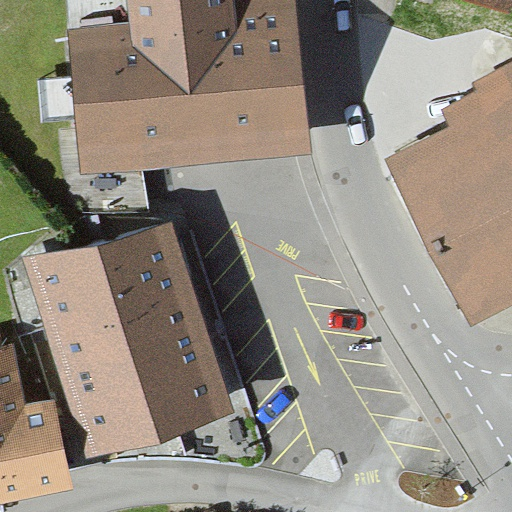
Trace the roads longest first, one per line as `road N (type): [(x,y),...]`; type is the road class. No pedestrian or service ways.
road 1 (tertiary): [(330,0),(332,69),(353,179),(439,332),(503,407)]
road 2 (residential): [(43,511),(111,488),(162,481),(214,481),(357,511)]
